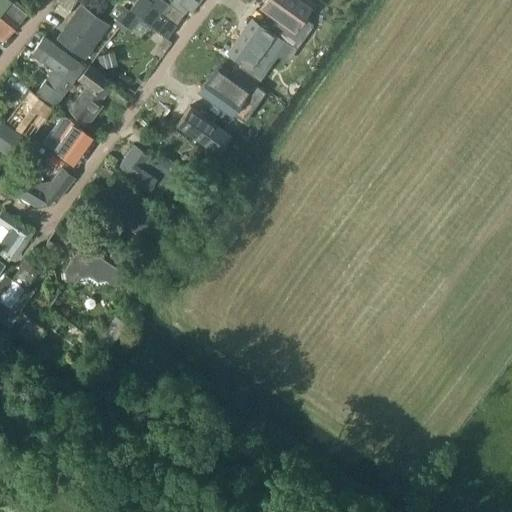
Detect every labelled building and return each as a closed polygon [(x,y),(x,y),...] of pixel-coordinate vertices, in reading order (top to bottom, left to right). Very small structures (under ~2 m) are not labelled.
[(26,13),(10,0),(0,0),(0,41),(1,42),(26,13)] [(62,0),(59,4),(71,13),(80,0),(62,0)] [(121,3),(112,15),(130,28),(139,17),(166,37),(176,24),(160,12),(167,2),(164,0),(134,0),(128,8),(121,3)] [(198,0),(179,0),(179,1),(191,10),(198,0)] [(271,0),(265,9),(295,30),(308,11),(291,0),(271,0)] [(108,25),(80,5),(55,39),(82,58),(101,33),(102,33),(108,25)] [(240,34),(228,50),(263,75),(283,46),(249,22),(240,34)] [(56,105),(84,63),(44,35),(32,52),(52,68),(37,90),(56,105)] [(68,108),(85,120),(114,81),(97,69),(68,108)] [(220,69),(202,93),(216,108),(237,120),(256,95),(220,69)] [(53,107),(10,74),(2,85),(19,98),(4,118),(30,138),(53,107)] [(189,105),(175,125),(217,153),(230,134),(189,105)] [(64,114),(44,142),(78,166),(98,137),(64,114)] [(27,139),(0,119),(0,149),(15,160),(23,149),(21,147),(27,139)] [(187,173),(152,149),(147,155),(134,146),(120,166),(133,176),(132,177),(146,188),(156,173),(178,187),(187,173)] [(75,176),(60,165),(51,178),(32,183),(23,178),(14,193),(33,205),(57,199),(75,176)] [(104,186),(92,204),(110,218),(114,211),(129,221),(126,224),(145,239),(166,210),(131,185),(121,198),(104,186)] [(36,229),(1,207),(0,208),(0,224),(8,229),(0,240),(0,250),(15,260),(36,229)] [(123,270),(86,246),(77,248),(63,270),(64,278),(73,283),(79,274),(82,276),(88,275),(96,280),(104,278),(113,284),(123,270)] [(6,274),(0,281),(0,316),(20,331),(30,317),(20,310),(35,290),(29,285),(40,270),(25,259),(12,277),(6,274)] [(112,312),(92,339),(101,346),(121,319),(112,312)]
